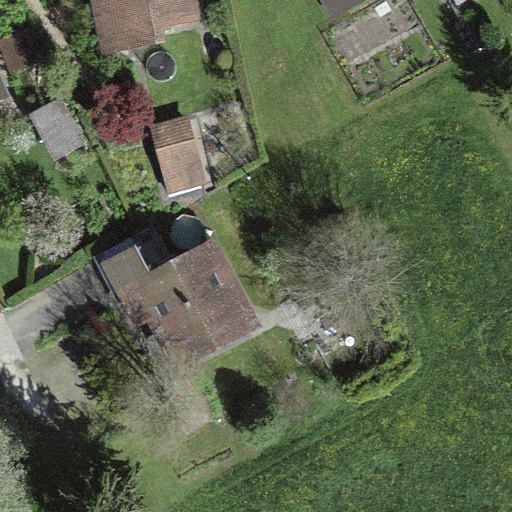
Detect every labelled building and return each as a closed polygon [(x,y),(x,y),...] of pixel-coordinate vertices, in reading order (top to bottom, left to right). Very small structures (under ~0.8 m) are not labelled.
[(187,0),(97,0),(105,38),(192,21),(187,0)] [(322,0),(329,11),(347,0),(322,0)] [(58,106),(35,118),(56,159),(79,146),(58,106)] [(183,121),(157,127),(170,187),(197,181),(183,121)] [(148,233),(102,258),(162,369),(247,322),(208,251),(170,271),(148,233)]
